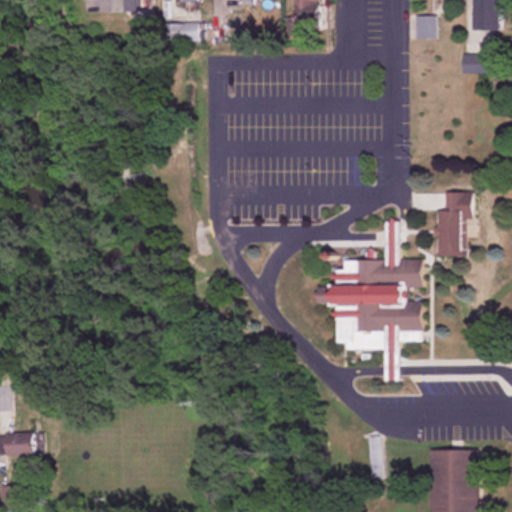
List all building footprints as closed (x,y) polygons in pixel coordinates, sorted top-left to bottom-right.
[(128,0),(129,9),(141,9),(141,0),(128,0)] [(294,0),(294,18),(316,17),(316,0),(294,0)] [(472,0),(472,31),(498,32),(498,0),(472,0)] [(415,39),(435,39),(435,17),(415,17),(415,39)] [(162,43),(198,43),(198,25),(162,25),(162,43)] [(463,74),(488,74),(488,56),(463,56),(463,74)] [(473,220),(472,192),(438,193),(439,257),(466,256),(465,220),(473,220)] [(386,259),(380,261),(345,261),(345,268),(333,272),(333,285),(320,288),(320,305),(334,305),(338,321),(338,343),(345,343),(346,350),(396,351),(396,343),(403,341),(422,341),(423,301),(410,301),(410,291),(416,289),(422,289),(423,260),(400,260),(398,252),(399,245),(394,229),(387,230),(386,259)] [(39,433),(0,432),(0,454),(39,454),(39,433)] [(430,449),(429,511),(477,511),(477,449),(430,449)]
